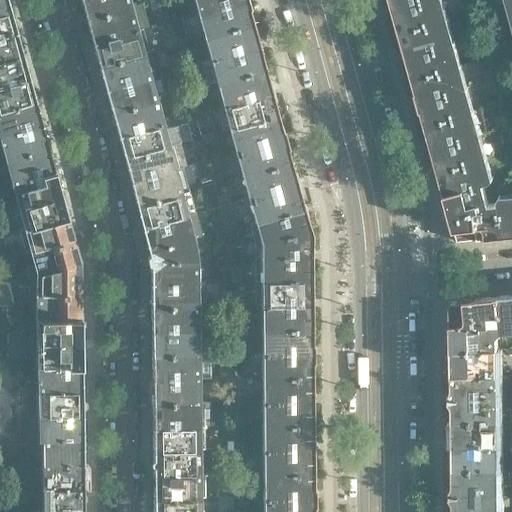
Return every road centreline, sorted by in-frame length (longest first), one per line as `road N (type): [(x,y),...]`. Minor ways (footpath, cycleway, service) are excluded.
road 1 (residential): [(52,0),(122,268),(126,511)]
road 2 (tertiary): [(294,0),(352,208),(359,279)]
road 3 (tertiary): [(400,275),(391,177),(343,0)]
road 4 (tertiary): [(405,511),(400,275)]
road 5 (tertiary): [(359,279),(361,511)]
